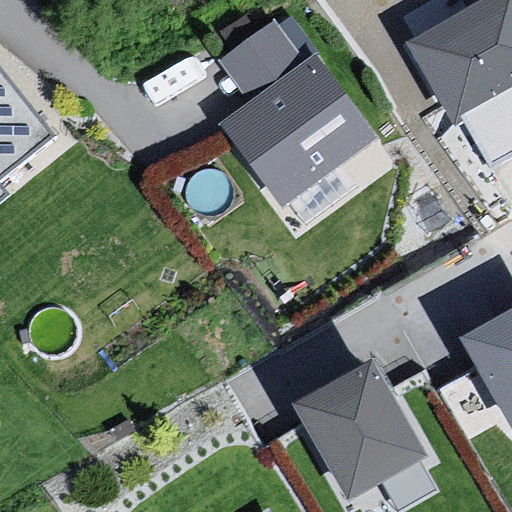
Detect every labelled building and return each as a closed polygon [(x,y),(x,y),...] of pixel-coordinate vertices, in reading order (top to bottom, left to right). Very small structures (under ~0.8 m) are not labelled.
[(511,0),(482,0),(406,43),(450,121),(511,85),(511,0)] [(306,64),(277,24),(224,64),(252,103),(221,125),(283,210),(378,141),(316,56),(306,64)] [(0,180),(53,136),(0,72),(0,201),(9,194),(0,184),(0,180)] [(511,317),(465,345),(511,426),(511,317)] [(430,461),(378,368),(299,412),(351,505),(430,461)]
